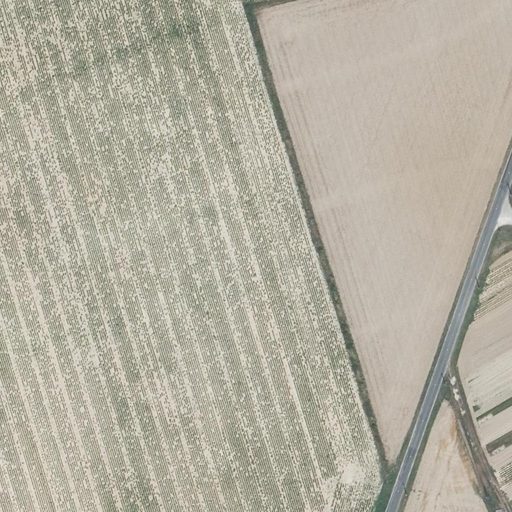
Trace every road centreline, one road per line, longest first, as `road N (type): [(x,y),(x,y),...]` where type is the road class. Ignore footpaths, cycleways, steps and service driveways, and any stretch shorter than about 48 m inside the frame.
road 1 (tertiary): [(511,166),(392,511)]
road 2 (track): [(445,358),(471,445),(504,511)]
